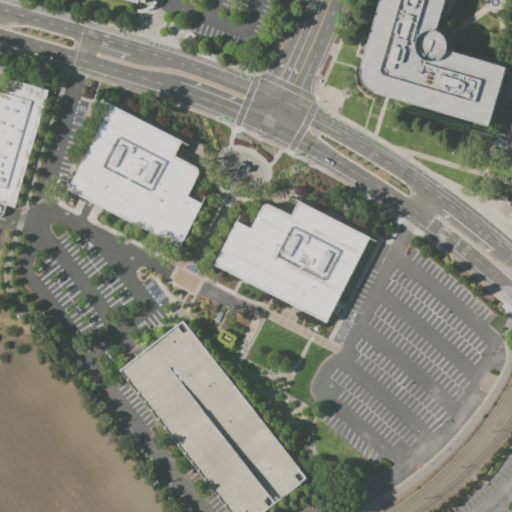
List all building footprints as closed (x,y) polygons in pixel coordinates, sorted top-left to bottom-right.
[(445,0),(436,31),(442,33),(447,37),(449,43),(447,51),(506,68),(489,126),(386,97),(377,94),(368,89),(364,85),(361,80),(360,74),(363,65),(381,0),(445,0)] [(0,91),(7,93),(11,81),(51,92),(15,212),(8,209),(4,220),(0,218),(0,91)] [(113,108),(70,192),(183,249),(205,206),(190,198),(204,171),(178,157),(184,144),(113,108)] [(240,224),(218,268),(330,325),(373,241),(301,204),(295,217),(268,203),(254,231),(240,224)] [(185,323),(309,479),(266,511),(231,511),(122,373),(139,359),(185,323)]
